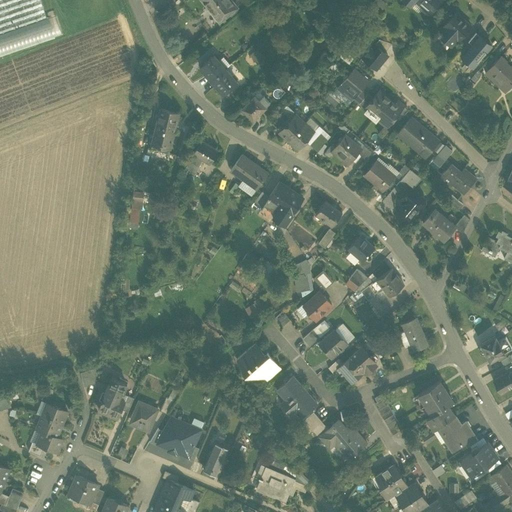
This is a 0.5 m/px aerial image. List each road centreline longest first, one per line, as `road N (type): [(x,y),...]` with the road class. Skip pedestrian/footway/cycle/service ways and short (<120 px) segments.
road 1 (residential): [(432,297),(395,241),(329,179),(207,110),(171,72),(132,0)]
road 2 (residential): [(495,174),(393,68)]
road 3 (residential): [(442,491),(406,438),(387,436),(361,391)]
road 4 (residential): [(361,391),(333,400),(270,327)]
road 5 (residential): [(432,297),(488,190)]
